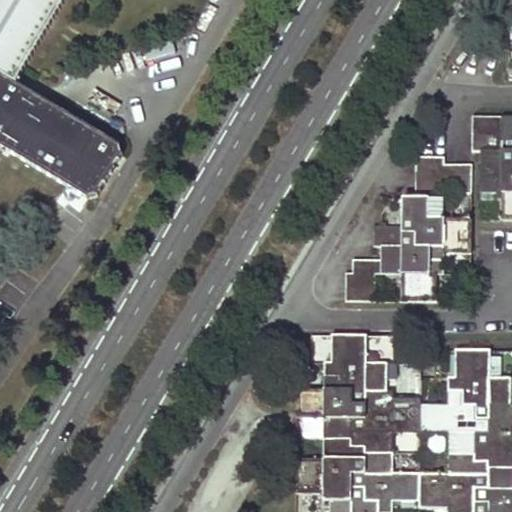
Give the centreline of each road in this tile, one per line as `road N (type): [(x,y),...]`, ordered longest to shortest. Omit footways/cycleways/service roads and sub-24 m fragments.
road 1 (secondary): [(330,0),(14,511)]
road 2 (secondary): [(77,511),(385,0)]
road 3 (residential): [(281,305),(409,94)]
road 4 (residential): [(156,511),(281,305)]
road 5 (residential): [(281,305),(308,315),(511,314)]
